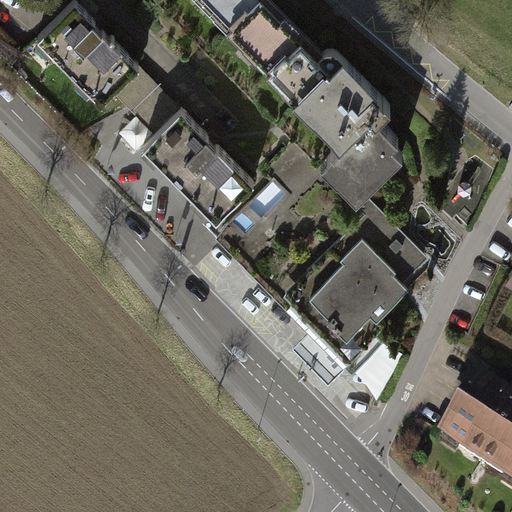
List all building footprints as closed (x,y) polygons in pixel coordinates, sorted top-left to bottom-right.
[(304,35),(270,0),(190,0),(281,96),(326,144),(308,161),(344,199),(403,145),(383,124),(375,115),(388,104),(322,33),(311,43),(304,35)] [(105,31),(76,2),(40,37),(100,97),(136,62),(105,31)] [(215,142),(140,66),(111,94),(149,132),(140,140),(216,217),(253,180),(215,142)] [(427,257),(362,188),(349,200),(361,213),(330,242),(346,260),(312,292),(348,331),(427,257)] [(511,255),(502,271),(511,277),(511,255)] [(312,331),(292,349),(328,387),(348,368),(312,331)] [(435,434),(511,484),(511,402),(472,376),(435,434)]
